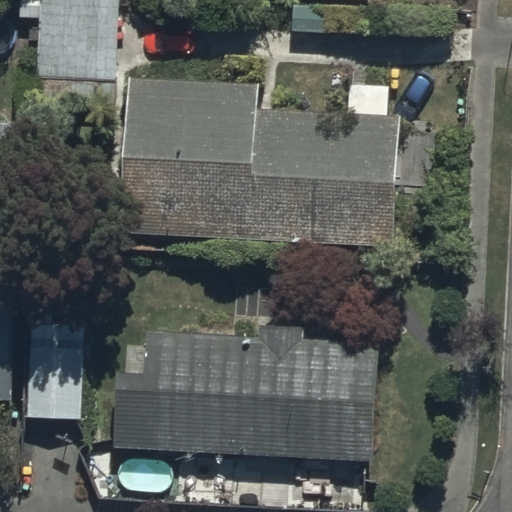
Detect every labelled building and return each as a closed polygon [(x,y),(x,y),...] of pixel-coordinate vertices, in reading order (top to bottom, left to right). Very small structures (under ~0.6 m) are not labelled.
[(123,3),(47,0),(40,0),(36,111),(118,114),(123,3)] [(130,250),(404,260),(409,125),(265,119),(267,91),(137,86),(135,114),(130,250)] [(0,411),(18,412),(28,132),(0,130),(0,411)] [(35,427),(84,429),(88,320),(39,318),(35,427)] [(123,339),(118,456),(382,466),(387,349),(123,339)]
